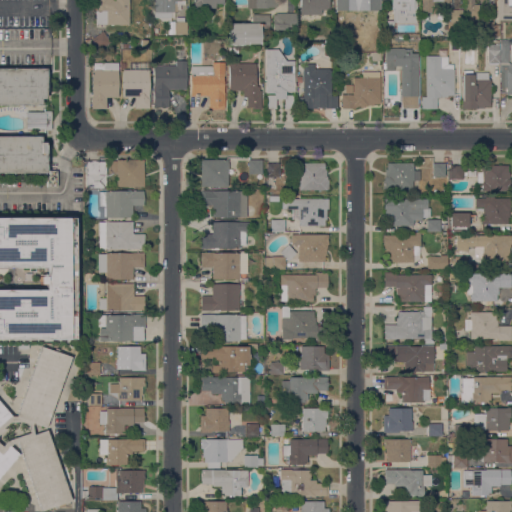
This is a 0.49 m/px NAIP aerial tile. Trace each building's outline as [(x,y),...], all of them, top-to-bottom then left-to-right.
[(128,0),(128,11),(129,11),(129,14),(128,14),(128,17),(129,17),(129,19),(128,19),(128,24),(122,24),(122,25),(119,25),(119,24),(113,25),(110,25),(105,25),(105,23),(95,24),(95,6),(92,6),(92,0),(128,0)] [(153,0),(180,0),(181,1),(176,1),(176,12),(170,12),(170,17),(154,17),(154,12),(153,12),(153,0)] [(223,0),(223,4),(215,4),(215,8),(193,8),(193,0),(223,0)] [(246,0),(279,0),(279,5),(276,5),(276,7),(267,7),(267,8),(247,8),(246,0)] [(329,0),(329,4),(328,4),(328,10),(321,10),(321,14),(300,14),(300,0),(329,0)] [(336,10),(335,0),(380,0),(380,10),(336,10)] [(416,0),(416,23),(396,23),(395,22),(393,22),(393,9),(391,9),(391,0),(416,0)] [(421,0),(450,0),(450,4),(431,4),(431,12),(421,12),(421,0)] [(462,0),(473,0),(473,4),(480,4),(479,21),(462,21),(462,9),(462,0)] [(511,20),(496,20),(496,0),(508,0),(508,6),(511,6),(511,20)] [(462,21),(462,29),(448,29),(448,22),(449,22),(449,9),(462,9),(462,21)] [(295,13),(295,27),(287,27),(287,30),(273,30),(273,15),(276,15),(276,13),(295,13)] [(252,23),(252,14),(269,14),(269,30),(264,30),(264,27),(262,27),(262,32),(260,32),(260,38),(262,38),(262,45),(229,45),(229,44),(228,23),(252,23)] [(186,21),(186,34),(174,34),(174,22),(186,21)] [(493,35),(491,35),(491,39),(487,39),(487,35),(481,35),(481,22),(493,22),(493,24),(493,35)] [(110,41),(99,49),(91,39),(102,31),(110,41)] [(394,45),(383,45),(382,35),(394,35),(394,45)] [(499,63),(487,63),(487,45),(496,45),(496,43),(499,43),(499,63)] [(508,43),(508,63),(511,63),(511,94),(508,94),(508,95),(506,95),(506,87),(500,87),(499,63),(499,43),(508,43)] [(417,108),(401,108),(400,66),(393,66),(394,73),(383,73),(383,62),(385,62),(385,48),(403,48),(403,49),(411,49),(411,53),(417,53),(417,108)] [(286,61),(293,60),(294,108),(284,108),(283,99),(276,99),(276,108),(266,108),(266,93),(265,93),(265,49),(277,49),(286,61)] [(425,56),(447,56),(447,64),(453,64),(453,70),(453,95),(447,95),(447,97),(436,97),(436,108),(421,108),(421,96),(425,96),(425,56)] [(185,89),(167,89),(167,107),(152,107),(153,65),(175,66),(175,60),(186,60),(185,89)] [(212,66),(212,62),(224,62),(224,76),(223,76),(223,92),(224,92),(224,109),(208,109),(208,96),(190,96),(191,66),(212,66)] [(238,62),(238,64),(255,63),(255,83),(256,83),(256,86),(258,86),(258,91),(261,91),(261,109),(252,109),(252,107),(245,107),(245,105),(246,105),(246,97),(242,97),(242,90),(229,90),(228,66),(228,62),(238,62)] [(117,97),(106,97),(106,108),(91,108),(91,70),(93,70),(93,63),(103,63),(103,69),(117,70),(117,97)] [(302,63),(314,64),(314,69),(328,69),(330,69),(330,96),(337,96),(337,109),(325,109),(325,107),(323,107),(323,108),(318,108),(318,107),(316,107),(316,108),(298,108),(298,97),(302,97),(302,63)] [(0,68),(46,68),(46,90),(45,90),(45,98),(41,98),(41,105),(37,105),(37,106),(21,106),(21,104),(15,104),(16,105),(0,105),(0,136),(41,136),(41,142),(45,142),(45,153),(46,153),(46,173),(0,173),(0,68)] [(149,108),(134,108),(134,97),(123,97),(122,69),(148,69),(149,108)] [(490,106),(484,106),(484,108),(462,108),(462,74),(463,74),(463,70),(472,70),(472,72),(488,72),(488,80),(490,80),(490,106)] [(341,95),(352,94),(352,77),(362,77),(362,71),(378,71),(378,77),(379,77),(379,104),(373,104),(373,105),(367,105),(367,106),(363,106),(363,107),(359,108),(359,106),(356,106),(356,107),(355,107),(355,108),(341,108),(341,95)] [(46,129),(25,129),(25,112),(46,112),(46,129)] [(143,187),(116,187),(116,173),(108,173),(108,161),(116,161),(116,159),(143,159),(143,187)] [(228,186),(200,187),(200,159),(227,159),(227,161),(228,186)] [(262,159),(262,174),(248,174),(247,159),(262,159)] [(105,174),(107,174),(107,177),(105,177),(105,189),(85,189),(85,160),(97,160),(97,161),(105,161),(105,174)] [(278,162),(279,176),(267,176),(266,162),(278,162)] [(324,163),(324,169),(326,169),(326,177),(327,177),(327,180),(328,180),(328,190),(298,190),(298,163),(324,163)] [(382,190),(382,186),(383,186),(383,183),(382,183),(382,179),(384,179),(384,176),(384,163),(412,163),(412,165),(413,165),(413,169),(412,169),(412,170),(419,170),(419,180),(412,180),(412,190),(382,190)] [(444,163),(444,176),(432,176),(432,163),(444,163)] [(509,165),(509,178),(510,178),(510,182),(511,182),(511,191),(481,191),(481,182),(476,182),(477,172),(481,172),(481,170),(480,170),(480,167),(481,167),(481,163),(488,163),(488,165),(509,165)] [(462,165),(462,171),(462,179),(447,179),(447,170),(449,170),(449,165),(462,165)] [(56,187),(46,187),(46,176),(46,175),(47,175),(49,175),(49,170),(56,170),(56,187)] [(246,191),(246,217),(211,217),(211,205),(200,205),(200,190),(239,191),(246,191)] [(105,217),(105,216),(104,216),(104,206),(98,206),(98,191),(143,191),(143,205),(132,205),(132,217),(105,217)] [(298,226),(298,219),(291,219),(291,209),(281,209),(281,199),(289,199),(289,197),(291,197),(291,199),(328,198),(328,209),(326,209),(326,219),(324,219),(324,225),(298,226)] [(485,198),(485,197),(493,197),(493,198),(511,198),(511,207),(510,207),(510,210),(509,210),(509,217),(507,217),(507,224),(481,224),(481,223),(481,219),(481,216),(482,216),(482,207),(474,207),(474,198),(485,198)] [(427,199),(427,209),(421,209),(421,220),(412,220),(412,226),(384,226),(385,209),(383,209),(383,199),(427,199)] [(468,212),(468,232),(450,232),(450,212),(468,212)] [(0,339),(0,217),(75,218),(74,340),(0,339)] [(284,219),(284,232),(270,232),(270,219),(284,219)] [(440,231),(426,232),(426,219),(440,219),(440,221),(440,231)] [(98,222),(104,222),(104,221),(132,221),(132,234),(144,234),(144,249),(105,249),(105,248),(98,248),(98,222)] [(245,222),(245,245),(238,245),(239,248),(201,248),(200,234),(212,234),(212,222),(245,222)] [(414,235),(414,233),(420,233),(420,246),(419,246),(419,258),(413,262),(385,263),(385,248),(384,248),(383,245),(382,235),(414,235)] [(328,234),(328,239),(327,239),(327,241),(328,241),(328,245),(327,245),(327,248),(326,248),(326,255),(324,255),(324,261),(298,261),(298,259),(297,259),(297,256),(298,256),(298,244),(290,244),(290,234),(328,234)] [(485,235),(485,234),(493,234),(493,235),(511,235),(511,244),(510,244),(510,247),(509,247),(509,254),(507,254),(507,261),(481,261),(481,253),(482,253),(482,246),(467,246),(467,250),(455,250),(455,234),(476,234),(476,235),(485,235)] [(288,244),(296,253),(288,261),(284,257),(284,269),(264,269),(264,257),(272,257),(272,256),(283,256),(279,252),(288,244)] [(97,254),(105,254),(105,253),(131,253),(131,252),(143,252),(143,267),(132,267),(132,279),(105,279),(105,272),(97,272),(97,254)] [(212,252),(212,253),(239,253),(239,256),(245,255),(245,271),(239,271),(239,278),(212,279),(212,266),(200,267),(200,252),(212,252)] [(426,269),(426,256),(439,256),(439,255),(447,255),(447,268),(426,269)] [(468,256),(468,269),(454,269),(454,256),(468,256)] [(315,274),(315,272),(327,272),(327,287),(315,287),(315,295),(312,295),(312,301),(281,301),(281,284),(279,284),(279,274),(315,274)] [(430,301),(398,301),(398,297),(395,297),(395,288),(394,288),(394,286),(383,286),(383,272),(396,272),(396,274),(431,274),(430,301)] [(93,273),(93,281),(84,281),(84,273),(93,273)] [(483,273),(483,275),(498,275),(498,273),(510,273),(510,287),(498,287),(498,294),(496,294),(496,301),(470,301),(470,294),(466,294),(466,285),(463,285),(463,273),(483,273)] [(133,283),(133,295),(144,295),(144,310),(105,310),(105,309),(98,309),(98,298),(105,298),(105,283),(133,283)] [(238,310),(200,310),(200,296),(211,296),(211,284),(238,284),(238,310)] [(314,317),(315,317),(315,324),(316,324),(316,326),(327,326),(327,341),(315,341),(315,337),(291,337),(291,339),(281,339),(281,318),(281,312),(287,311),(314,310),(314,317)] [(431,311),(431,338),(430,338),(430,344),(424,344),(424,338),(394,338),(394,339),(383,339),(383,324),(394,324),(394,325),(395,325),(395,318),(397,318),(397,311),(431,311)] [(494,312),(494,318),(497,318),(497,325),(511,325),(511,340),(497,340),(497,338),(469,338),(469,330),(464,330),(464,319),(469,319),(469,317),(468,317),(468,314),(470,314),(470,312),(494,312)] [(131,315),(131,314),(144,314),(144,329),(143,329),(143,341),(99,341),(99,326),(97,326),(97,315),(131,315)] [(239,314),(239,315),(246,315),(246,339),(239,339),(239,341),(211,341),(211,329),(199,329),(199,314),(239,314)] [(217,371),(217,361),(213,361),(213,358),(202,358),(202,357),(200,357),(199,346),(201,346),(214,345),(214,346),(247,346),(247,345),(256,344),(257,350),(248,350),(248,354),(249,354),(249,359),(248,359),(248,364),(243,364),(243,371),(217,371)] [(420,346),(420,345),(433,345),(433,371),(423,371),(423,373),(411,373),(411,371),(404,371),(404,362),(394,362),(394,360),(384,360),(384,346),(420,346)] [(509,345),(509,346),(511,346),(511,358),(505,358),(505,362),(506,362),(506,368),(505,368),(505,371),(466,372),(466,351),(473,351),(473,346),(509,345)] [(17,442),(11,444),(10,446),(19,454),(0,476),(0,403),(11,416),(17,416),(41,346),(70,357),(46,427),(33,422),(32,425),(33,435),(47,430),(71,500),(58,505),(59,508),(55,509),(54,506),(41,511),(17,442)] [(323,346),(323,353),(328,353),(328,370),(316,370),(316,369),(299,369),(299,359),(300,358),(300,346),(323,346)] [(131,370),(131,369),(116,369),(116,359),(117,359),(117,349),(144,348),(145,370),(131,370)] [(99,374),(86,374),(86,362),(99,362),(99,374)] [(282,362),(282,374),(269,374),(269,362),(282,362)] [(144,376),(144,379),(143,379),(143,382),(144,382),(144,386),(141,386),(141,395),(140,395),(140,399),(117,399),(117,392),(109,392),(108,383),(119,383),(119,377),(144,376)] [(401,402),(401,392),(395,392),(395,389),(385,389),(385,388),(383,388),(383,377),(385,377),(385,376),(402,376),(402,377),(428,377),(428,389),(429,389),(429,400),(423,400),(423,402),(401,402)] [(510,376),(510,390),(500,390),(500,392),(490,392),(490,400),(487,400),(487,402),(483,402),(483,404),(480,404),(480,402),(471,402),(461,402),(461,393),(462,393),(462,378),(472,378),(472,377),(510,376)] [(220,400),(220,393),(210,393),(210,390),(200,390),(200,377),(249,377),(249,405),(240,405),(240,402),(223,402),(223,400),(220,400)] [(326,377),(327,390),(317,390),(317,393),(307,393),(307,400),(304,400),(304,402),(287,402),(287,393),(281,393),(281,381),(289,380),(289,377),(326,377)] [(100,393),(101,405),(88,405),(88,393),(100,393)] [(143,407),(143,422),(132,422),(132,424),(124,424),(124,433),(117,433),(117,435),(114,435),(114,433),(105,433),(105,432),(104,432),(104,423),(99,423),(99,411),(106,411),(106,408),(143,407)] [(510,407),(510,417),(508,417),(509,425),(507,426),(507,430),(485,431),(485,430),(473,425),(473,414),(485,414),(485,408),(510,407)] [(227,408),(227,420),(228,420),(228,431),(210,430),(210,432),(199,432),(199,415),(204,415),(204,408),(227,408)] [(327,408),(327,417),(325,417),(325,426),(324,426),(324,430),(301,430),(301,417),(301,408),(327,408)] [(410,408),(410,422),(411,422),(411,431),(397,431),(397,432),(382,432),(382,415),(387,415),(387,408),(410,408)] [(441,423),(441,436),(428,436),(427,423),(441,423)] [(258,424),(258,436),(244,437),(244,424),(258,424)] [(284,424),(284,436),(270,436),(270,424),(284,424)] [(467,424),(467,436),(447,436),(447,432),(454,432),(454,424),(467,424)] [(242,439),(242,448),(230,462),(219,462),(219,468),(207,468),(206,462),(204,462),(203,457),(202,457),(202,449),(201,449),(200,438),(206,438),(206,440),(241,439),(242,439)] [(476,451),(476,438),(506,439),(506,446),(511,446),(511,463),(497,463),(497,461),(480,461),(476,451)] [(144,439),(144,451),(131,451),(131,454),(126,454),(126,464),(105,464),(105,462),(103,462),(103,459),(105,459),(105,457),(106,457),(106,454),(99,454),(99,439),(144,439)] [(326,439),(326,453),(315,453),(315,455),(307,455),(307,462),(304,462),(304,464),(301,465),(301,466),(297,466),(297,465),(288,465),(288,456),(282,456),(282,446),(289,445),(289,439),(326,439)] [(409,462),(387,462),(387,456),(386,456),(386,448),(383,448),(383,445),(384,445),(384,441),(383,441),(383,439),(409,439),(409,462)] [(466,454),(466,467),(448,467),(448,455),(453,455),(466,454)] [(257,455),(257,458),(262,458),(262,465),(257,465),(257,467),(243,467),(243,455),(257,455)] [(427,467),(427,455),(440,455),(440,456),(444,456),(445,465),(440,465),(440,466),(427,467)] [(247,470),(247,487),(239,487),(239,495),(223,495),(223,493),(220,493),(221,486),(212,486),(212,484),(201,484),(201,479),(200,479),(200,478),(200,477),(201,476),(201,469),(247,470)] [(291,469),(291,470),(315,470),(315,484),(328,484),(328,495),(280,495),(280,480),(279,480),(279,469),(291,469)] [(510,469),(510,484),(499,484),(499,486),(491,486),(491,493),(488,493),(488,495),(483,495),(483,496),(480,496),(480,495),(471,495),(471,487),(462,487),(462,470),(472,470),(486,470),(486,469),(510,469)] [(144,470),(144,473),(143,473),(143,476),(144,476),(144,479),(142,479),(142,488),(141,488),(141,493),(119,493),(119,499),(101,499),(101,498),(82,498),(82,490),(87,490),(87,486),(101,486),(101,487),(115,487),(115,470),(144,470)] [(421,470),(421,475),(431,475),(431,486),(423,486),(423,495),(407,495),(407,493),(404,493),(404,486),(393,486),(393,483),(383,483),(383,470),(421,470)] [(386,511),(386,509),(384,509),(384,499),(387,499),(387,501),(393,501),(393,500),(418,500),(418,511),(386,511)] [(139,501),(139,509),(144,509),(144,511),(117,511),(117,501),(139,501)] [(225,501),(225,510),(226,510),(226,511),(202,511),(202,510),(201,510),(201,504),(200,504),(200,501),(225,501)] [(300,511),(300,501),(323,501),(323,508),(327,508),(327,511),(300,511)] [(511,501),(511,504),(510,504),(510,507),(511,507),(511,510),(508,510),(508,511),(476,511),(476,510),(485,510),(485,501),(511,501)]
